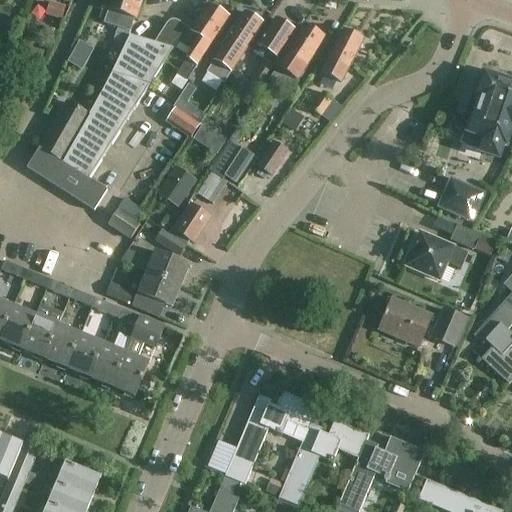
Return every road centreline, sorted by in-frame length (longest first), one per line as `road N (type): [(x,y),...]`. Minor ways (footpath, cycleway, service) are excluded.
road 1 (residential): [(220,324),(249,264),(309,178),(375,98),(400,94),(438,71),(470,3)]
road 2 (residential): [(511,469),(424,402),(220,324)]
road 3 (residential): [(141,511),(220,324)]
